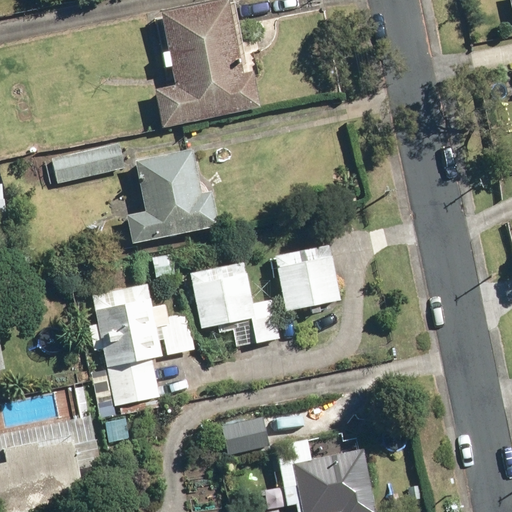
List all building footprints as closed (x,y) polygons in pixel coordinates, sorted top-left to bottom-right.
[(223,0),(159,14),(174,86),(153,90),(161,127),(259,106),(251,71),(242,73),(226,0),(223,0)] [(258,141),(220,150),(223,167),(262,158),(258,141)] [(53,159),(59,184),(127,167),(121,143),(53,159)] [(126,215),(132,244),(217,226),(210,192),(199,194),(189,151),(134,162),(145,211),(126,215)] [(272,256),(283,311),(339,300),(327,245),(272,256)] [(178,254),(146,260),(150,283),(182,278),(178,254)] [(189,273),(201,328),(249,317),(255,343),(283,337),(274,298),(252,303),(243,261),(189,273)] [(91,368),(100,409),(161,395),(153,358),(162,356),(158,341),(164,340),(167,354),(195,348),(187,313),(167,318),(164,303),(152,306),(146,282),(91,294),(107,364),(91,368)] [(106,421),(110,441),(133,436),(129,416),(106,421)] [(219,426),(226,455),(270,445),(263,416),(219,426)] [(0,462),(0,511),(14,511),(82,497),(68,433),(0,447),(0,458),(1,462),(0,462)] [(294,504),(295,511),(362,511),(373,510),(361,448),(289,462),(294,484),(280,487),(284,506),(294,504)]
